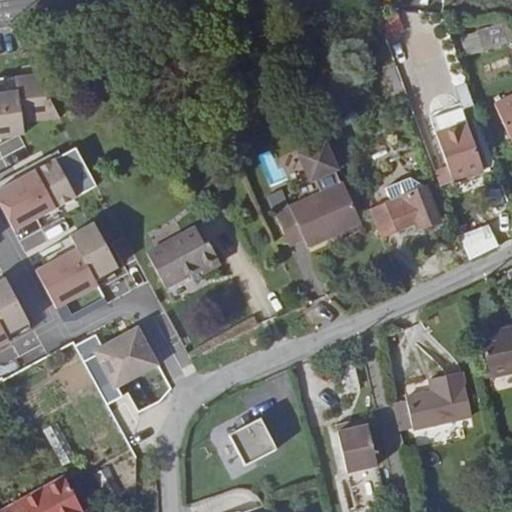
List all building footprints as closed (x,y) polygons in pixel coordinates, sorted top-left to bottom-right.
[(385,37),(405,30),(398,11),(379,18),(385,37)] [(503,44),(497,25),(478,31),(484,51),(503,44)] [(403,92),(394,67),(383,71),(392,96),(403,92)] [(15,88),(0,90),(0,138),(25,135),(23,124),(63,119),(37,72),(13,75),(15,88)] [(511,94),(493,103),(511,143),(511,94)] [(473,141),(460,103),(428,114),(452,182),(484,171),(474,143),(473,141)] [(322,193),(341,185),(335,171),(338,170),(326,142),(298,155),(310,182),(316,180),(322,193)] [(78,147),(0,186),(0,201),(16,231),(100,188),(78,147)] [(258,156),(269,181),(280,176),(269,151),(258,156)] [(439,221),(426,187),(410,178),(385,188),(391,201),(368,210),(380,235),(396,229),(396,231),(413,225),(416,231),(439,221)] [(360,222),(343,184),(341,185),(322,193),(274,215),(289,247),(304,240),(306,246),(360,222)] [(366,237),(360,222),(332,235),(338,249),(366,237)] [(470,259),(499,246),(489,222),(459,234),(470,259)] [(77,251),(37,273),(55,307),(98,285),(95,280),(117,267),(94,223),(69,236),(77,251)] [(220,263),(208,241),(202,244),(194,228),(146,254),(164,287),(200,269),(202,273),(220,263)] [(0,347),(10,343),(7,338),(32,324),(7,275),(0,278),(0,347)] [(137,326),(92,351),(113,390),(159,366),(137,326)] [(511,327),(479,335),(489,378),(511,372),(511,327)] [(358,387),(353,360),(338,364),(344,390),(358,387)] [(471,417),(461,373),(430,379),(429,379),(431,391),(405,397),(412,430),(471,417)] [(236,428),(251,460),(284,444),(268,412),(236,428)] [(66,444),(52,422),(41,429),(55,452),(66,444)] [(375,467),(366,426),(337,432),(346,474),(375,467)] [(383,505),(375,467),(346,474),(355,511),(383,505)] [(82,511),(64,477),(0,511),(82,511)]
